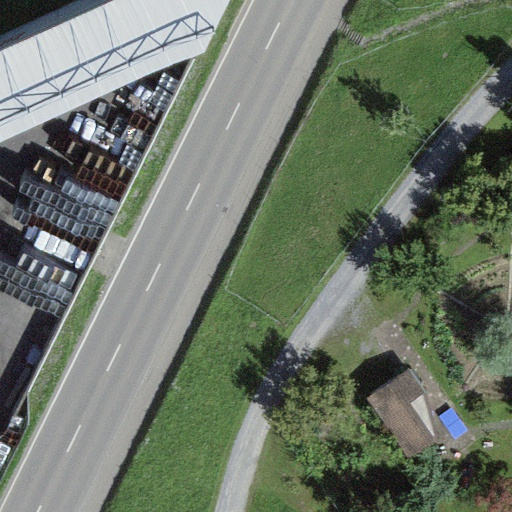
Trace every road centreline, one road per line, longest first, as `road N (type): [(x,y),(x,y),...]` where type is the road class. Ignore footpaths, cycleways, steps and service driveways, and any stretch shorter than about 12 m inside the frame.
road 1 (primary): [(292,0),(41,511)]
road 2 (track): [(231,511),(245,455),(283,369),(428,168),(511,77)]
